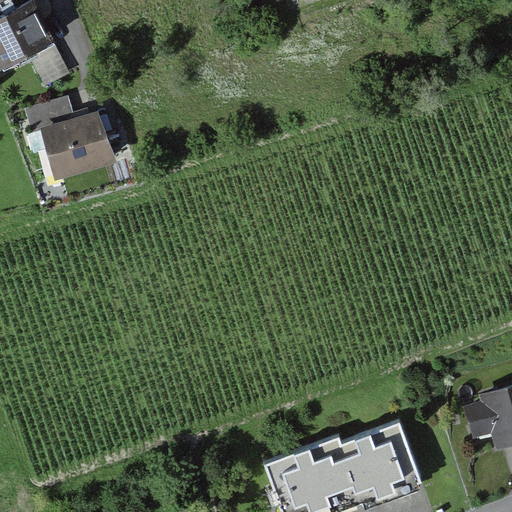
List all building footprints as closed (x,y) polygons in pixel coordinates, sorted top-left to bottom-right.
[(0,19),(0,69),(54,44),(34,3),(0,19)] [(35,57),(49,83),(79,66),(65,41),(35,57)] [(27,110),(46,181),(110,163),(97,116),(74,122),(68,99),(27,110)] [(511,383),(477,393),(481,404),(465,408),(472,434),(487,430),(492,449),(511,443),(511,383)] [(336,438),(262,465),(278,511),(326,511),(417,480),(397,425),(338,446),(336,438)]
